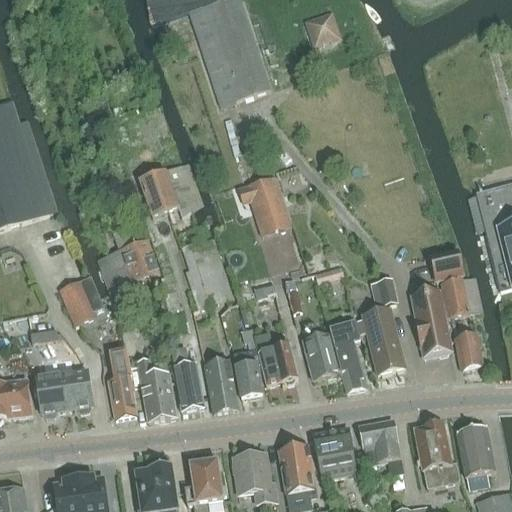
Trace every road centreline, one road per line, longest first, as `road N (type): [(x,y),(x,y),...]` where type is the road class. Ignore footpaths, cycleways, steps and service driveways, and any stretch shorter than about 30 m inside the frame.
road 1 (tertiary): [(0,460),(511,399)]
road 2 (track): [(426,404),(397,278),(257,109)]
